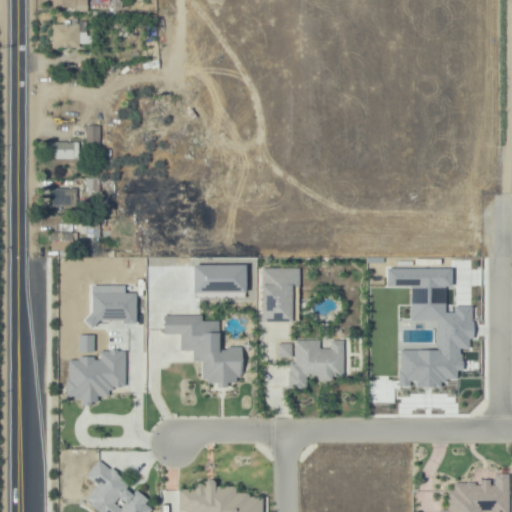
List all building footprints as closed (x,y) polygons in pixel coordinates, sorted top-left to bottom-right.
[(89,0),(89,11),(76,11),(76,5),(51,5),(51,0),(89,0)] [(81,23),(81,27),(85,27),(85,33),(81,33),(81,48),(53,48),(52,23),(81,23)] [(100,146),(87,146),(87,124),(100,124),(100,146)] [(79,159),(53,160),(52,141),(78,141),(79,159)] [(101,190),(85,190),(84,177),(101,177),(101,190)] [(77,206),(51,207),(51,187),(77,187),(77,206)] [(69,231),(68,223),(52,223),(52,232),(69,231)] [(86,236),(86,223),(100,223),(100,236),(86,236)] [(51,247),(51,232),(73,232),(73,247),(51,247)] [(191,265),(192,292),(244,291),(244,264),(191,265)] [(450,268),(385,268),(385,287),(409,287),(409,321),(436,321),(436,349),(398,349),(398,387),(409,387),(414,387),(439,387),(439,382),(451,379),(456,379),(456,371),(461,370),(461,358),(458,348),(470,348),(470,306),(453,306),(453,312),(444,312),(444,293),(442,287),(450,287),(450,268)] [(292,322),(262,322),(261,287),(261,285),(261,269),(300,269),(300,287),(292,287),(292,322)] [(134,323),(134,293),(123,293),(123,285),(88,285),(89,322),(121,322),(121,323),(134,323)] [(183,314),(183,315),(200,315),(200,319),(220,318),(220,350),(229,350),(229,345),(242,345),(242,375),(238,375),(238,383),(228,383),(228,387),(216,387),(216,383),(212,383),(212,380),(202,380),(201,360),(194,361),(194,349),(181,349),(180,333),(164,333),(164,315),(183,314)] [(77,352),(92,351),(92,334),(77,334),(77,352)] [(344,339),(345,377),(334,378),(334,381),(318,382),(318,377),(308,377),(308,389),(290,389),(290,363),(296,363),(295,340),(322,340),(322,349),(332,349),(332,340),(344,339)] [(291,357),(291,343),(276,343),(276,356),(291,357)] [(66,397),(80,397),(80,403),(96,404),(96,396),(109,396),(109,387),(124,387),(124,350),(98,350),(98,357),(76,357),(76,359),(66,359),(66,397)] [(84,475),(95,485),(85,497),(101,511),(147,511),(150,509),(143,503),(146,500),(135,489),(133,491),(97,459),(84,475)] [(507,511),(507,474),(491,474),(491,480),(478,480),(478,482),(452,483),(452,489),(446,489),(446,509),(439,509),(438,511),(507,511)] [(260,511),(261,496),(248,496),(248,492),(233,492),(233,487),(212,487),(212,479),(201,479),(201,488),(177,488),(177,511),(185,511),(260,511)]
